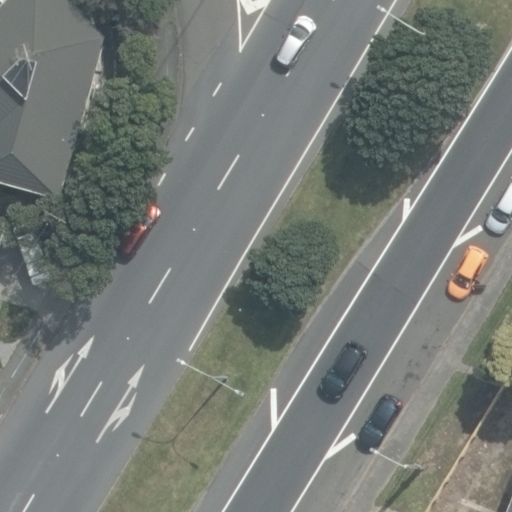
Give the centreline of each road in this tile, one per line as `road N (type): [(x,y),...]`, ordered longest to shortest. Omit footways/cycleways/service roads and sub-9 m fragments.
road 1 (secondary): [(511,108),(279,511)]
road 2 (secondary): [(28,511),(155,312),(206,212)]
road 3 (secondary): [(206,212),(338,0)]
road 4 (secondary): [(206,212),(227,83),(217,0)]
